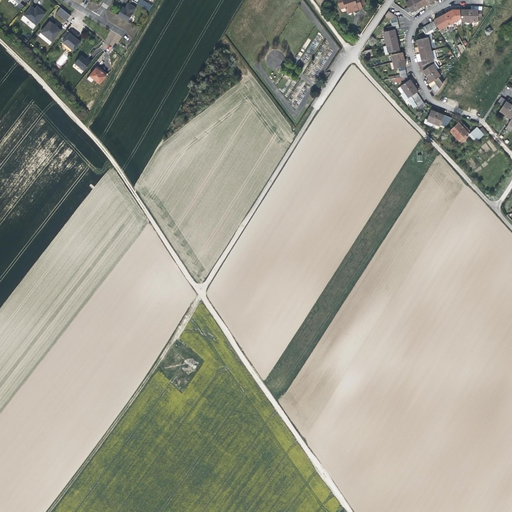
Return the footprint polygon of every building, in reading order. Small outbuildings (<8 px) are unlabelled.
[(138,0),(137,5),(150,11),(152,4),(141,0),(138,0)] [(344,0),(343,0),(347,11),(353,9),(354,11),(357,10),(363,8),(362,6),(359,0),(344,0)] [(410,11),(411,12),(412,12),(415,11),(416,10),(417,9),(412,0),(409,0),(406,2),(408,7),(410,11)] [(424,6),(420,0),(412,0),(417,9),(421,7),(424,6)] [(128,22),(136,8),(128,3),(125,8),(123,7),(122,9),(121,10),(123,11),(122,13),(120,14),(118,16),(128,22)] [(36,25),(46,13),(39,8),(36,11),(35,9),(31,6),(24,15),(36,25)] [(71,16),(61,8),(56,13),(67,21),(71,16)] [(453,10),(446,13),(452,23),(461,18),(460,10),(455,10),(453,10)] [(471,21),(471,10),(464,10),(460,10),(461,18),(461,21),(471,21)] [(388,11),(385,16),(391,20),(397,18),(397,16),(388,11)] [(452,23),(446,13),(445,14),(444,15),(442,12),(439,14),(446,26),(452,23)] [(438,27),(440,30),(446,26),(439,14),(436,16),(437,18),(436,19),(434,20),(435,21),(438,27)] [(55,25),(50,21),(41,32),(48,38),(50,36),(54,39),(62,30),(55,25)] [(395,33),(395,29),(388,31),(383,32),(385,39),(396,36),(395,33)] [(77,38),(75,37),(78,35),(72,30),(70,33),(64,40),(63,42),(74,50),(81,42),(77,38)] [(61,37),(64,40),(70,33),(67,31),(61,37)] [(397,39),(396,36),(385,39),(387,46),(398,43),(397,39)] [(419,47),(430,44),(428,37),(417,40),(417,41),(418,44),(418,45),(419,47)] [(398,43),(387,46),(388,52),(391,52),(400,50),(399,46),(398,43)] [(431,51),(431,48),(430,44),(419,47),(419,49),(419,50),(420,53),(420,54),(431,51)] [(420,54),(422,61),(418,62),(419,64),(419,66),(422,65),(434,61),(431,51),(420,54)] [(404,56),(403,52),(391,55),(393,62),(404,59),(404,56)] [(84,71),(91,62),(88,59),(87,60),(85,58),(81,55),(75,63),(84,71)] [(398,68),(405,66),(406,66),(405,63),(404,59),(393,62),(395,69),(398,68)] [(423,71),(434,63),(434,61),(422,65),(419,66),(421,72),(423,71)] [(435,62),(434,63),(423,71),(426,75),(427,76),(437,70),(439,68),(435,62)] [(451,66),(448,71),(449,71),(448,74),(449,74),(456,64),(454,63),(452,67),(451,66)] [(107,76),(103,73),(104,73),(102,71),(101,70),(100,71),(96,68),(90,75),(95,80),(100,84),(107,76)] [(431,82),(434,80),(439,77),(440,76),(441,76),(437,70),(427,76),(429,79),(431,82)] [(443,84),(439,77),(434,80),(436,83),(438,86),(440,88),(443,84)] [(401,86),(405,92),(414,85),(412,82),(410,79),(401,86)] [(411,96),(417,92),(418,91),(416,88),(414,85),(405,92),(409,98),(411,96)] [(511,104),(509,103),(506,101),(503,106),(500,111),(506,115),(511,105),(511,104)] [(434,111),(431,110),(427,119),(427,120),(433,123),(438,112),(434,111)] [(444,115),(438,112),(433,123),(440,126),(440,125),(446,127),(452,118),(444,115)] [(459,122),(450,131),(461,143),(465,139),(463,137),(465,135),(468,132),(470,130),(465,125),(461,121),(459,123),(459,122)] [(476,142),(487,132),(482,127),(479,130),(477,127),(469,134),(476,142)] [(173,272),(151,269),(151,272),(138,279),(139,282),(131,281),(133,284),(127,287),(140,289),(140,291),(143,296),(151,297),(145,300),(148,300),(154,309),(155,303),(161,304),(163,300),(177,306),(176,312),(179,318),(180,313),(183,313),(181,324),(195,295),(191,288),(183,287),(185,275),(183,278),(176,266),(173,272)] [(182,393),(197,372),(181,361),(166,382),(182,393)]
